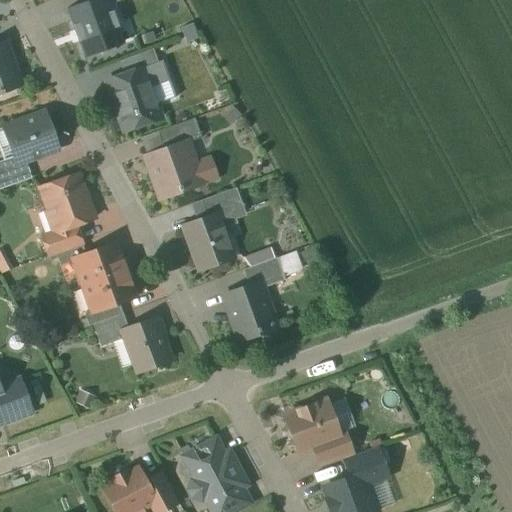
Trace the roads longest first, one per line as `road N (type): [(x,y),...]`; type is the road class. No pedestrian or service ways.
road 1 (residential): [(17,0),(225,387)]
road 2 (residential): [(0,467),(225,387)]
road 3 (residential): [(383,330),(225,387)]
road 4 (residential): [(225,387),(292,511)]
road 5 (unclassified): [(511,284),(383,330)]
